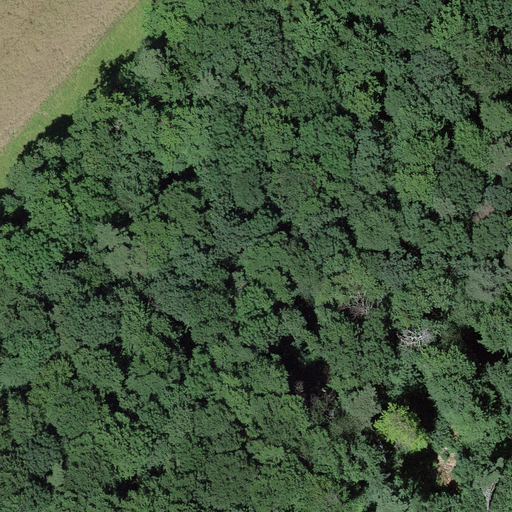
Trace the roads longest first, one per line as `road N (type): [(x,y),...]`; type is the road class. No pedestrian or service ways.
road 1 (track): [(0,316),(249,157),(367,39),(418,0)]
road 2 (track): [(511,19),(434,44),(367,39)]
road 3 (track): [(511,324),(401,417)]
